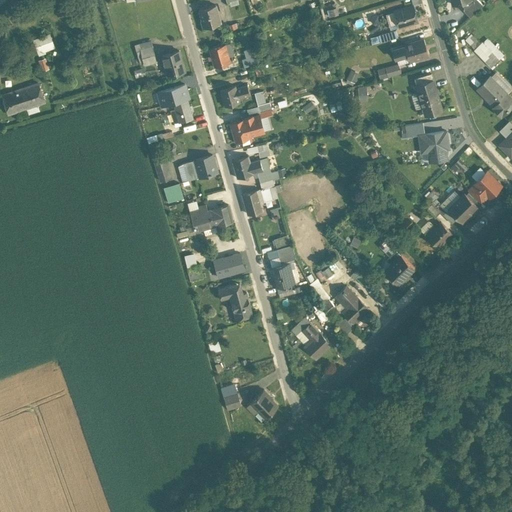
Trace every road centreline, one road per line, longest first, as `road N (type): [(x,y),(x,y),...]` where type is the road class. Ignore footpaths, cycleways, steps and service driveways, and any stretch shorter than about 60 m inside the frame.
road 1 (residential): [(305,410),(291,393),(179,0)]
road 2 (unclassified): [(511,207),(305,410)]
road 3 (residential): [(426,0),(470,142),(511,186)]
road 4 (unclassified): [(305,410),(202,511)]
